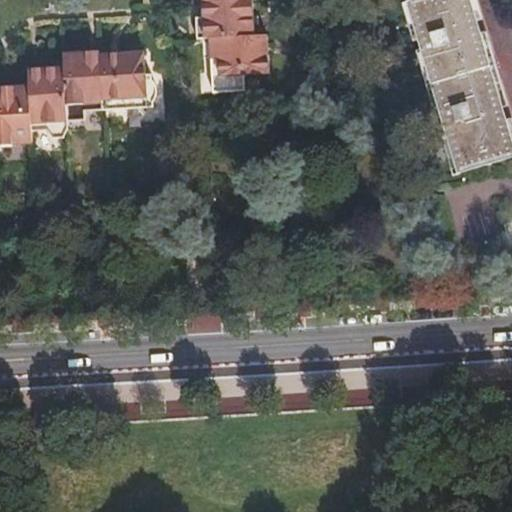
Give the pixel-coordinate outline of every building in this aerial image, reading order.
[(199,0),(200,10),(193,11),(194,32),(207,31),(211,86),(243,84),(241,68),(267,66),(263,28),(251,29),(249,0),(199,0)] [(511,147),(469,0),(407,0),(456,168),(511,151),(511,147)] [(0,138),(11,138),(11,137),(31,136),(30,123),(46,122),(51,133),(61,132),(66,124),(65,115),(83,114),(83,105),(151,101),(151,96),(152,94),(153,92),(154,89),(155,86),(155,83),(154,80),(153,78),(151,75),(149,73),(149,68),(143,69),(141,45),(60,47),(61,61),(25,64),(26,82),(11,83),(11,81),(0,81),(0,138)] [(489,405),(432,407),(433,424),(490,422),(489,405)] [(434,430),(434,447),(492,445),(491,428),(434,430)] [(435,463),(434,447),(422,447),(422,463),(435,463)] [(448,466),(440,466),(441,511),(460,511),(458,466),(469,465),(470,511),(486,511),(485,464),(473,464),(472,454),(447,455),(448,466)]
